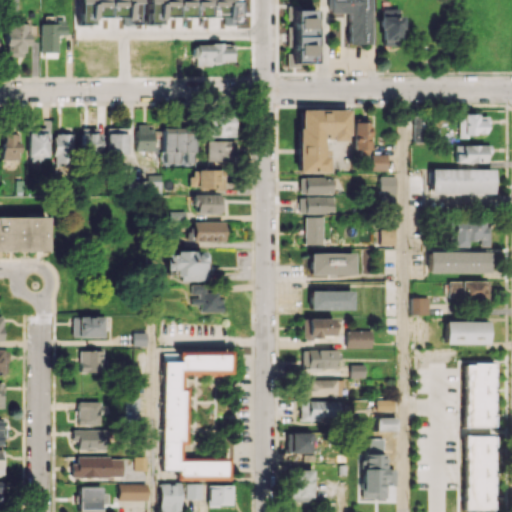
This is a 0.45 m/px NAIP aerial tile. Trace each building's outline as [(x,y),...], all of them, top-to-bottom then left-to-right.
[(121,17),(120,0),(75,0),(76,24),(90,24),(90,16),(121,17)] [(121,0),(122,24),(137,23),(136,0),(121,0)] [(144,0),(144,23),(158,23),(158,17),(223,16),(223,23),(236,23),(236,0),(144,0)] [(346,44),(369,44),(369,0),(327,0),(327,13),(347,13),(346,44)] [(401,15),(396,15),(396,9),(380,9),(380,45),(401,45),(401,15)] [(291,10),(292,52),(286,53),(286,65),(314,64),(314,10),(291,10)] [(39,52),(56,52),(56,35),(64,35),(64,22),(39,21),(39,52)] [(7,56),(22,56),(22,44),(27,44),(28,23),(5,23),(5,45),(7,45),(7,56)] [(233,63),(233,44),(193,43),(193,63),(233,63)] [(297,172),(327,172),(326,155),(322,155),(322,141),(347,140),(346,108),(295,109),(297,172)] [(484,114),(455,114),(454,135),(484,136),(484,114)] [(207,137),(235,136),(235,116),(207,116),(207,137)] [(369,156),(369,122),(353,121),(353,155),(369,156)] [(135,150),(152,150),(152,125),(134,126),(135,150)] [(45,160),(46,127),(26,127),(25,159),(45,160)] [(99,127),(80,127),(79,151),(98,152),(99,127)] [(161,128),(161,153),(164,153),(165,162),(179,162),(178,152),(185,152),(185,162),(192,162),(192,128),(161,128)] [(1,159),(18,159),(18,133),(1,134),(1,159)] [(70,163),(71,133),(53,133),(52,162),(70,163)] [(126,133),(106,133),(105,156),(125,156),(126,133)] [(206,159),(231,160),(231,141),(206,140),(206,159)] [(482,162),(482,153),(488,153),(487,144),(451,145),(451,163),(482,162)] [(386,153),(370,154),(370,170),(386,170),(386,153)] [(426,193),(490,194),(491,169),(426,168),(426,193)] [(223,188),(223,169),(189,169),(189,189),(223,188)] [(160,174),(146,175),(146,180),(134,181),(135,193),(160,193),(160,174)] [(331,194),(331,177),(298,176),(298,193),(331,194)] [(394,176),(377,176),(377,194),(394,194),(394,176)] [(192,213),(222,213),(221,194),(192,195),(192,213)] [(331,196),(297,197),(297,213),(331,213),(331,196)] [(321,216),(302,216),(303,244),(321,244),(321,216)] [(0,218),(43,218),(44,252),(0,252),(0,218)] [(487,246),(487,220),(449,221),(450,247),(464,247),(464,240),(477,240),(477,246),(487,246)] [(222,221),(192,221),(192,241),(222,241),(222,221)] [(392,228),(377,229),(377,245),(393,244),(392,228)] [(425,251),(425,272),(487,273),(487,252),(425,251)] [(164,252),(164,270),(173,270),(173,280),(206,279),(206,263),(201,263),(201,252),(164,252)] [(353,252),(308,252),(308,274),(353,274),(353,252)] [(447,280),(447,300),(485,301),(486,281),(447,280)] [(219,311),(219,292),(205,292),(205,284),(189,284),(190,304),(199,304),(199,312),(219,311)] [(352,290),(308,290),(308,310),(352,309),(352,290)] [(408,315),(426,314),(426,297),(407,297),(408,315)] [(100,337),(101,316),(71,316),(70,336),(100,337)] [(332,318),(301,318),(301,337),(332,337),(332,318)] [(485,344),(485,320),(442,321),(442,344),(485,344)] [(370,347),(370,329),(344,330),(344,348),(370,347)] [(130,345),(144,345),(144,332),(130,332),(130,345)] [(77,349),(78,372),(101,371),(101,348),(77,349)] [(334,349),(300,349),(300,368),(334,368),(334,349)] [(226,353),(173,353),(173,362),(158,363),(158,472),(172,472),(173,482),(225,482),(225,459),(177,459),(177,446),(184,446),(184,389),(178,389),(178,377),(226,377),(226,353)] [(462,427),(491,426),(491,363),(461,363),(462,427)] [(363,377),(363,364),(348,364),(348,377),(363,377)] [(299,379),(299,396),(340,396),(340,379),(299,379)] [(137,397),(123,397),(123,425),(138,424),(137,397)] [(373,410),(391,410),(391,399),(374,399),(373,410)] [(298,419),(336,420),(336,401),(298,400),(298,419)] [(99,402),(75,401),(75,424),(98,425),(99,402)] [(395,417),(375,417),(374,430),(394,431),(395,417)] [(75,441),(75,450),(107,450),(107,429),(70,429),(70,440),(75,441)] [(290,453),(311,453),(311,432),(290,432),(290,453)] [(491,510),(490,436),(461,436),(461,510),(491,510)] [(360,498),(384,498),(385,485),(393,485),(394,469),(382,469),(382,438),(367,438),(367,451),(360,451),(360,498)] [(74,457),(75,464),(69,464),(69,477),(120,476),(120,456),(74,457)] [(144,456),(133,456),(133,469),(144,469),(144,456)] [(310,463),(288,462),(287,503),(309,503),(310,463)] [(178,511),(178,482),(157,483),(157,511),(178,511)] [(145,500),(145,483),(116,483),(116,500),(145,500)] [(199,483),(184,483),(184,499),(199,499),(199,483)] [(230,484),(205,485),(205,505),(231,504),(230,484)] [(101,510),(101,486),(77,486),(76,510),(101,510)]
